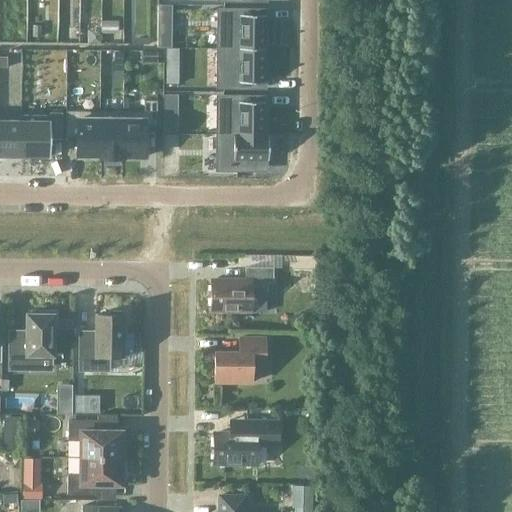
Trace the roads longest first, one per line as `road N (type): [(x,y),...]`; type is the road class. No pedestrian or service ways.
road 1 (track): [(457,0),(453,511)]
road 2 (residential): [(308,0),(306,196),(0,193)]
road 3 (residential): [(157,511),(159,271),(0,269)]
